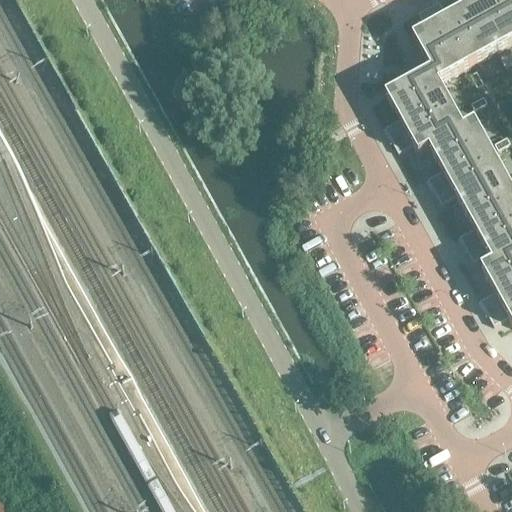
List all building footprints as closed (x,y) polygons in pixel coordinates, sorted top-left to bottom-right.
[(511,47),(511,0),(483,0),(485,2),(473,9),(498,55),(511,47)] [(440,88),(473,69),(498,55),(473,9),(449,22),(439,6),(418,17),(427,34),(413,42),(431,75),(386,100),(399,124),(384,132),(399,157),(413,149),(419,159),(430,153),(429,152),(465,132),(464,131),(440,88)] [(484,89),(478,77),(471,80),(478,92),(484,89)] [(472,108),(475,114),(487,108),(484,101),(472,108)] [(508,184),(490,152),(475,125),(464,131),(465,132),(429,152),(430,153),(442,175),(428,183),(442,209),(456,201),(461,209),(508,184)] [(495,148),(498,155),(510,148),(507,142),(495,148)] [(511,191),(508,184),(461,209),(474,233),(459,241),(473,266),(488,258),(492,266),(493,267),(511,256),(511,191)] [(511,256),(493,267),(492,266),(481,272),(495,296),(480,304),(494,330),(509,322),(511,327),(511,256)] [(464,511),(467,511),(457,492),(445,498),(452,511),(464,511)]
